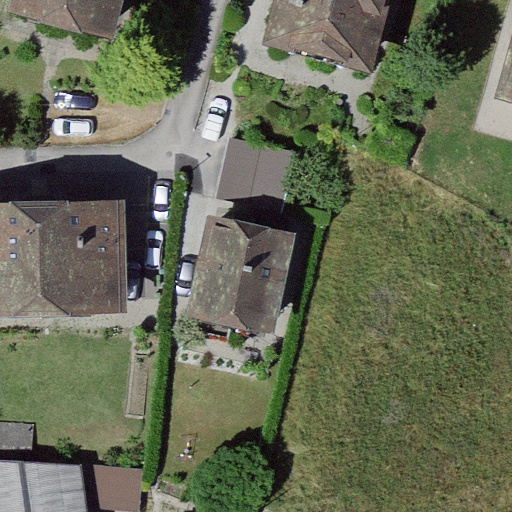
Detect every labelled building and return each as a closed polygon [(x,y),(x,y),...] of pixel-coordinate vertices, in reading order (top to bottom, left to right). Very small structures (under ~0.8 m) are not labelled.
[(17,0),(17,2),(119,29),(126,0),(17,0)] [(368,82),(392,0),(272,0),(258,50),(368,82)] [(511,57),(498,111),(511,114),(511,57)] [(229,149),(218,203),(279,216),(290,162),(229,149)] [(127,221),(0,220),(0,325),(127,326),(127,221)] [(301,245),(216,225),(192,325),(277,345),(301,245)] [(133,511),(134,465),(0,460),(0,511),(133,511)]
